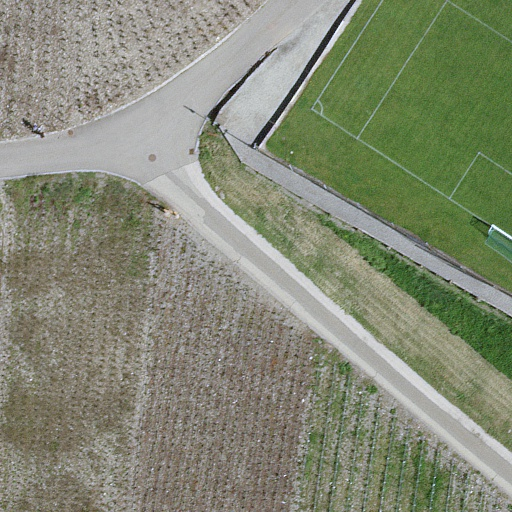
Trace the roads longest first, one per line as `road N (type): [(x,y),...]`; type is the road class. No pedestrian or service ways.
road 1 (residential): [(293,0),(155,135),(176,197),(511,486)]
road 2 (track): [(0,161),(97,157),(155,135)]
